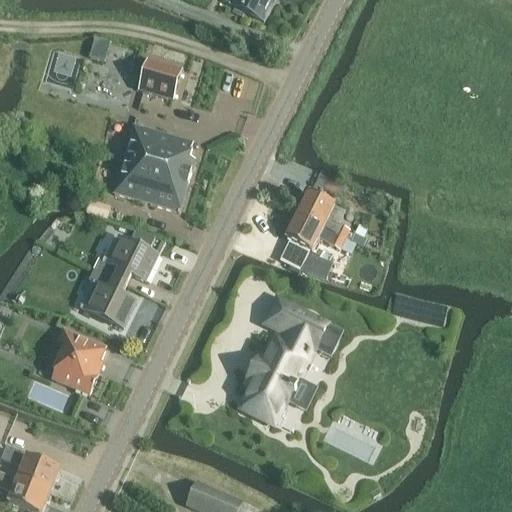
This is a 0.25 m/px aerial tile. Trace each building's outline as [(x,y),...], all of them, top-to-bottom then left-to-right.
[(264,24),(276,0),(235,0),(232,8),(264,24)] [(149,63),(140,94),(173,103),(182,72),(149,63)] [(194,146),(133,129),(123,163),(172,178),(170,185),(188,190),(195,164),(189,162),(194,146)] [(123,163),(114,197),(180,216),(188,190),(170,185),(172,178),(123,163)] [(323,232),(335,238),(345,243),(350,232),(328,222),(335,209),(309,196),(298,219),(323,232)] [(110,210),(89,204),(85,218),(105,224),(110,210)] [(318,243),(323,232),(298,219),(286,242),(312,255),(318,243)] [(341,252),(345,243),(335,238),(330,247),(341,252)] [(99,262),(94,273),(127,289),(132,279),(146,286),(159,260),(116,239),(104,264),(99,262)] [(122,299),(127,289),(94,273),(89,284),(93,286),(81,312),(124,332),(136,306),(122,299)] [(317,352),(328,328),(278,303),(266,327),(289,338),(285,346),(277,342),(266,363),(260,360),(247,387),(253,390),(242,412),(274,428),(285,406),(288,407),(301,381),(298,379),(313,350),(317,352)] [(101,365),(107,351),(63,332),(57,348),(65,351),(52,382),(90,399),(104,366),(101,365)] [(22,474),(18,483),(51,496),(60,474),(27,461),(6,453),(2,463),(10,466),(9,469),(22,474)] [(22,511),(44,511),(51,496),(18,483),(0,475),(0,491),(12,497),(9,506),(22,511)] [(191,511),(240,511),(242,508),(198,488),(188,510),(191,511)]
